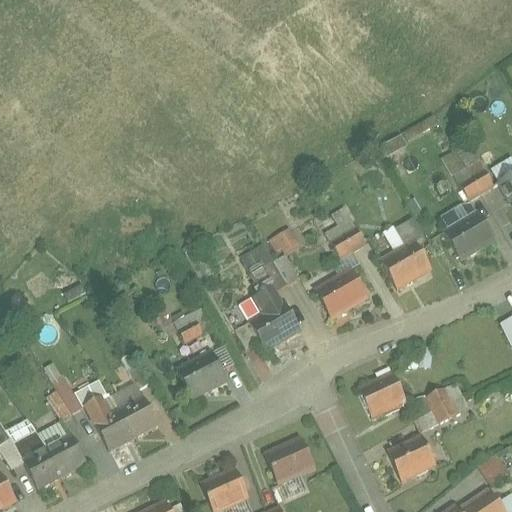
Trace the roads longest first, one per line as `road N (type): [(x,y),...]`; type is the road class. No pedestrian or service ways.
road 1 (residential): [(75,511),(313,376)]
road 2 (residential): [(313,376),(511,278)]
road 3 (residential): [(313,376),(379,511)]
